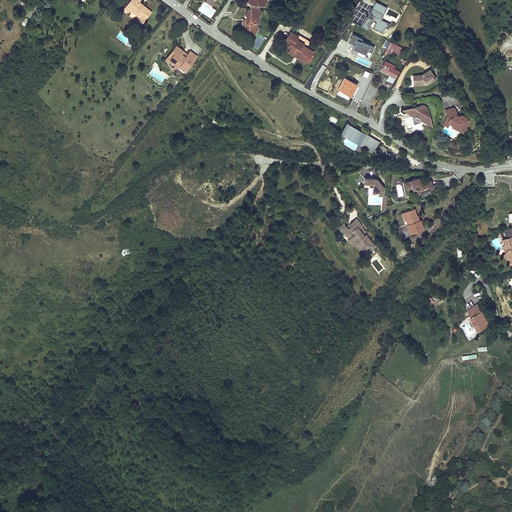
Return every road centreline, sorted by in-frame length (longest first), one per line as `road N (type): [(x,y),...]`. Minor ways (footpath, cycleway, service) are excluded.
road 1 (residential): [(501,166),(457,169),(420,155),(170,0)]
road 2 (track): [(321,164),(312,147),(220,120),(196,99),(191,78),(221,38)]
